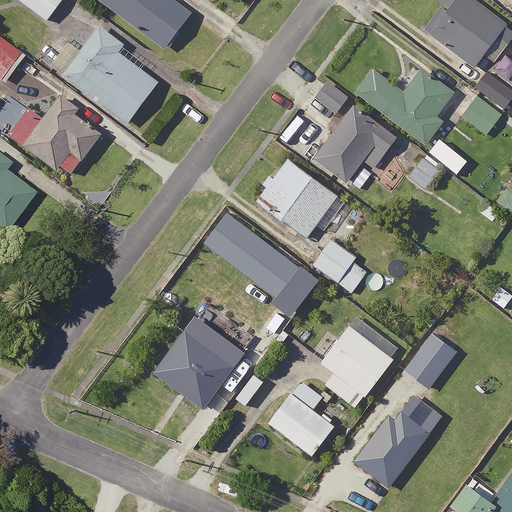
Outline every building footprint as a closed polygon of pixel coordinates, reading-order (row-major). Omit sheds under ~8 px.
[(60,0),(19,0),(46,19),(60,0)] [(192,10),(178,0),(99,0),(165,47),(192,10)] [(505,21),(476,0),(437,0),(437,1),(444,7),(426,31),(473,65),(505,21)] [(123,42),(97,23),(60,73),(126,122),(157,79),(117,50),(123,42)] [(25,54),(0,34),(0,76),(5,81),(25,54)] [(419,66),(402,89),(371,67),(353,91),(423,143),(442,119),(436,114),(453,91),(419,66)] [(511,91),(486,71),(474,86),(503,109),(511,97),(511,91)] [(326,80),(313,96),(334,112),(347,96),(326,80)] [(77,106),(58,92),(21,142),(55,168),(68,150),(81,159),(101,132),(73,111),(77,106)] [(502,112),(477,93),(461,114),(486,133),(502,112)] [(352,102),(311,157),(345,182),(374,143),(384,151),(396,135),(352,102)] [(437,137),(427,150),(455,172),(465,159),(437,137)] [(0,227),(3,229),(32,190),(2,168),(8,161),(0,154),(0,227)] [(420,155),(406,173),(425,187),(438,169),(420,155)] [(337,194),(286,156),(254,198),(305,236),(337,194)] [(375,173),(363,165),(349,185),(361,194),(375,173)] [(511,208),(511,191),(507,187),(497,199),(510,211),(511,208)] [(488,199),(477,212),(492,225),(503,212),(488,199)] [(299,265),(225,210),(202,240),(276,295),(299,265)] [(355,256),(329,237),(311,263),(337,281),(355,256)] [(306,263),(298,272),(314,286),(322,276),(306,263)] [(499,286),(490,298),(503,307),(511,295),(499,286)] [(478,299),(462,288),(452,302),(467,313),(478,299)] [(353,315),(330,297),(321,308),(343,327),(353,315)] [(285,318),(271,308),(254,332),(268,342),(285,318)] [(243,348),(193,312),(151,369),(201,405),(243,348)] [(393,357),(348,322),(319,361),(364,395),(393,357)] [(456,350),(431,331),(403,368),(428,387),(456,350)] [(407,393),(396,385),(381,405),(391,414),(407,393)] [(288,390),(266,420),(310,453),(332,424),(288,390)] [(429,431),(400,409),(394,417),(386,411),(350,459),(387,487),(429,431)] [(511,511),(511,468),(494,492),(499,496),(494,503),(487,511),(511,511)] [(463,480),(447,502),(460,511),(487,511),(494,503),(463,480)]
